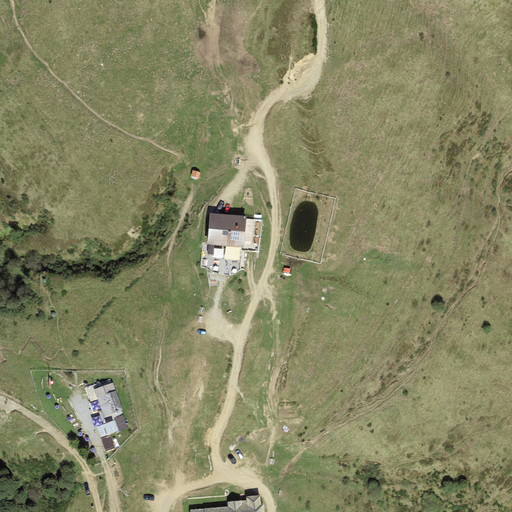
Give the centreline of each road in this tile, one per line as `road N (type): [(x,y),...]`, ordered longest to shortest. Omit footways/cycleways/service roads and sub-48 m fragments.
road 1 (track): [(218,477),(216,434),(234,396),(240,343),(275,230),(273,183),(261,151)]
road 2 (track): [(261,151),(258,115),(306,82),(318,43),(316,0)]
road 3 (track): [(0,399),(74,450),(99,511)]
